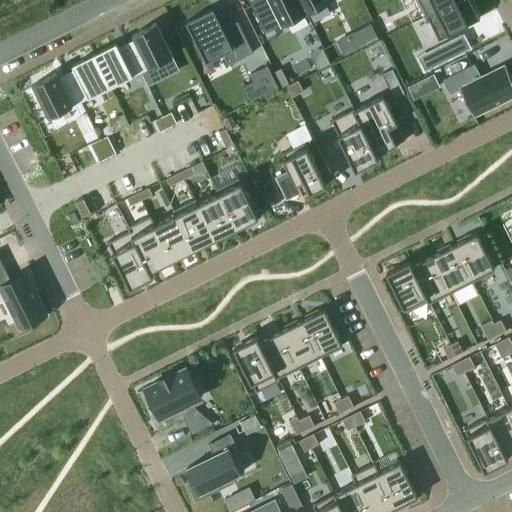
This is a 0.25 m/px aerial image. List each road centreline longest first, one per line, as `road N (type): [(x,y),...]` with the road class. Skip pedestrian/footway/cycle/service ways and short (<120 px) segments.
road 1 (residential): [(355,273),(469,501)]
road 2 (residential): [(84,332),(177,511)]
road 3 (residential): [(0,158),(84,332)]
road 4 (residential): [(108,0),(0,54)]
